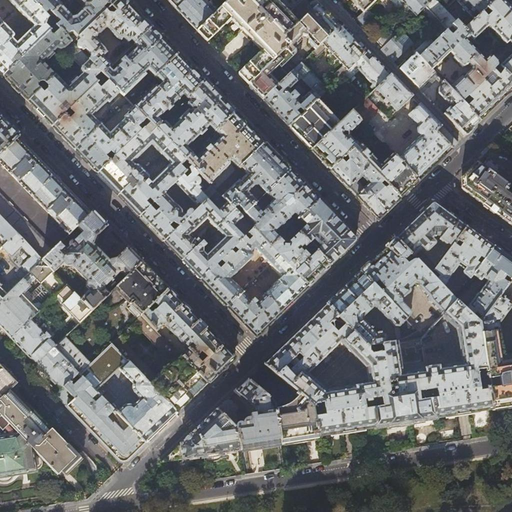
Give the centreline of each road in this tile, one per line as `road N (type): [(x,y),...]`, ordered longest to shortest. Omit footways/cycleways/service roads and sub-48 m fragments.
road 1 (residential): [(511,443),(94,509)]
road 2 (residential): [(253,355),(0,94)]
road 3 (residential): [(146,0),(375,238)]
road 4 (residential): [(253,355),(123,482)]
road 5 (residential): [(123,482),(0,351)]
road 6 (residential): [(375,238),(253,355)]
